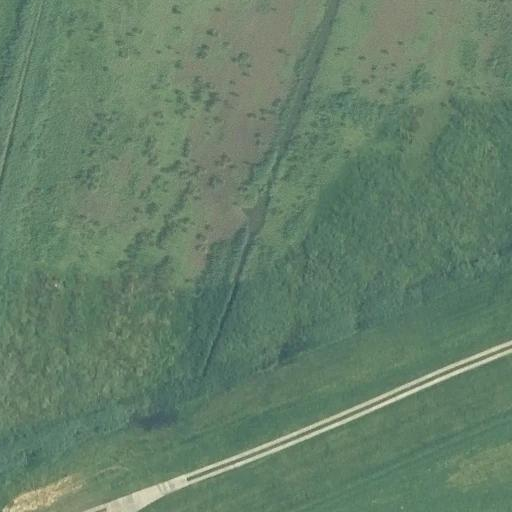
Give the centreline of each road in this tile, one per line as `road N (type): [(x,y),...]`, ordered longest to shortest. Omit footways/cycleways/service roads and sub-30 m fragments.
road 1 (track): [(511,421),(304,511)]
road 2 (track): [(369,511),(499,489)]
